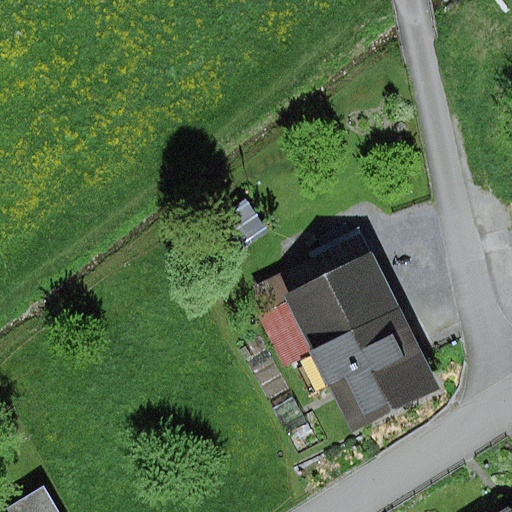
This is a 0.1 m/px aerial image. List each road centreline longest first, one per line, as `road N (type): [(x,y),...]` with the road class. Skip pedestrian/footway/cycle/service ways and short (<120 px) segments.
road 1 (track): [(413,0),(483,310),(511,378)]
road 2 (residential): [(339,511),(511,410)]
